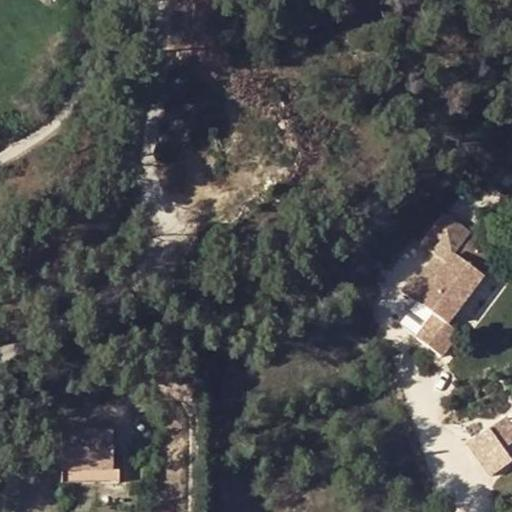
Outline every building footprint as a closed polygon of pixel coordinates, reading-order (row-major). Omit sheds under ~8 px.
[(434,216),(411,248),(419,253),(442,222),(434,216)] [(470,276),(441,255),(452,241),(457,233),(442,222),(419,253),(424,256),(408,278),(403,274),(390,293),(407,304),(420,314),(404,337),(431,356),(448,334),(435,324),(470,276)] [(470,276),(480,261),(452,241),(441,255),(470,276)] [(511,462),(503,447),(511,442),(511,425),(507,418),(467,441),(488,476),(511,462)] [(108,429),(61,431),(61,473),(109,473),(108,429)] [(109,473),(61,473),(61,484),(109,483),(109,473)]
